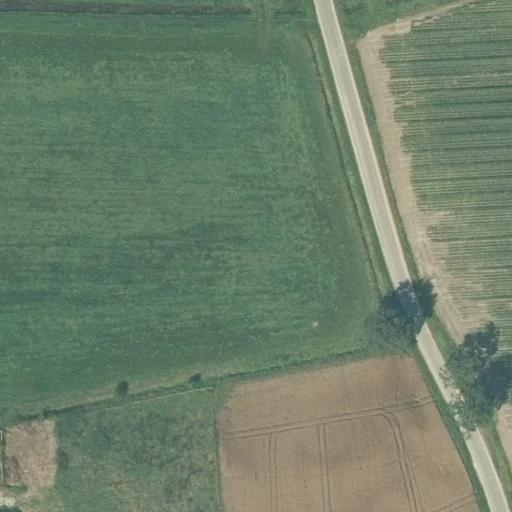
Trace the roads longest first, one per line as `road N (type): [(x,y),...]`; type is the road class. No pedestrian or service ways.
road 1 (unclassified): [(498,511),(407,297),(321,0)]
road 2 (track): [(0,17),(328,27)]
road 3 (track): [(447,0),(328,27)]
